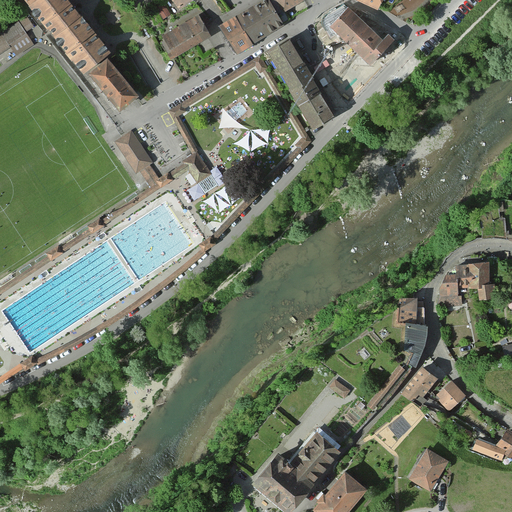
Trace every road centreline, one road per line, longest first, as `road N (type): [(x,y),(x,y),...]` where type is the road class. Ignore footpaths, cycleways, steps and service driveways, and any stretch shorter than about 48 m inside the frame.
road 1 (residential): [(0,391),(74,357),(198,269),(344,115)]
road 2 (unclassified): [(292,511),(436,351)]
road 3 (unclassified): [(511,249),(472,251),(449,266),(434,295),(436,351)]
road 4 (residential): [(174,94),(142,43),(133,36),(109,40),(89,14)]
